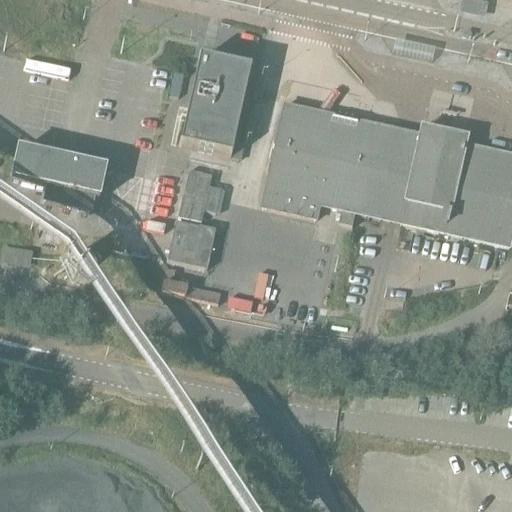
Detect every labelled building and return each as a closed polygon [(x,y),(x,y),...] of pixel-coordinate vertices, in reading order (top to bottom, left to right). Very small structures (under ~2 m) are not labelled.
[(483,9),(463,4),(461,13),(481,18),(483,9)] [(209,64),(189,152),(241,163),(260,75),(209,64)] [(341,122),(283,109),(260,210),(315,223),(318,209),(340,214),(337,228),(350,231),(353,217),(508,252),(511,234),(511,160),(464,149),(465,141),(421,131),(419,139),(341,122)] [(114,176),(26,156),(19,186),(55,194),(52,209),(99,220),(102,205),(107,206),(114,176)] [(182,184),(170,181),(161,220),(173,222),(182,184)] [(165,265),(205,274),(213,235),(174,226),(165,265)] [(3,247),(0,264),(29,269),(32,253),(3,247)]
